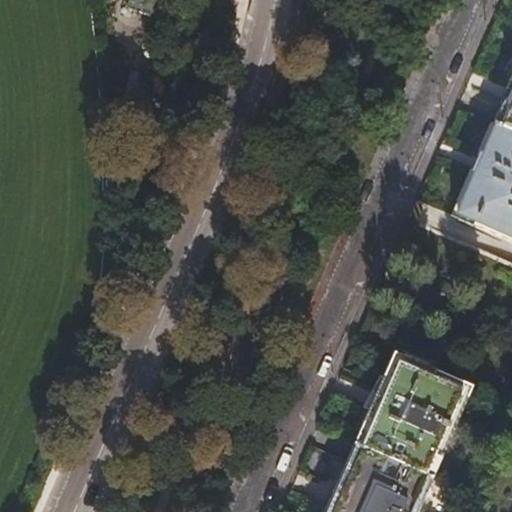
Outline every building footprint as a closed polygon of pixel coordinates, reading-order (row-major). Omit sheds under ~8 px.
[(148,25),(153,8),(132,0),(126,17),(148,25)] [(130,73),(134,62),(114,55),(110,66),(130,73)] [(511,79),(507,92),(493,125),(511,133),(511,79)] [(511,133),(493,125),(459,202),(452,217),(511,242),(511,133)] [(382,375),(352,445),(430,479),(470,387),(434,372),(436,366),(408,354),(397,349),(394,355),(392,353),(382,375)] [(430,479),(352,445),(329,498),(322,511),(416,511),(431,479),(430,479)]
